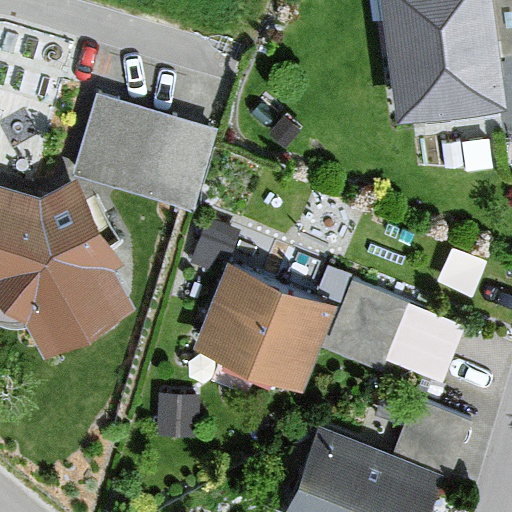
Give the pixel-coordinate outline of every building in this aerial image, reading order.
[(511,105),(511,100),(495,0),(387,0),(408,122),(511,105)] [(178,118),(100,96),(78,173),(155,195),(178,118)] [(0,320),(25,319),(42,351),(127,305),(103,261),(116,254),(73,176),(38,194),(0,183),(0,320)] [(303,385),(334,301),(230,263),(239,238),(207,226),(192,268),(220,278),(196,346),(303,385)] [(462,328),(352,286),(330,343),(440,385),(462,328)] [(282,511),(427,511),(463,426),(412,405),(391,457),(317,427),(282,511)]
